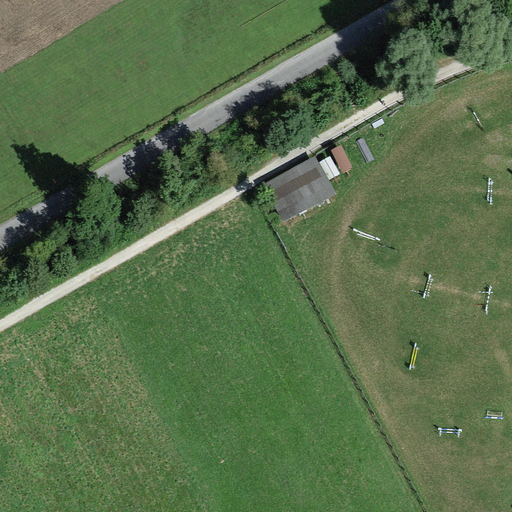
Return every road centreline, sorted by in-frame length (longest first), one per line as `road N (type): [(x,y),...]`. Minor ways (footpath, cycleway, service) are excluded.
road 1 (track): [(0,325),(461,61),(511,42)]
road 2 (unclassified): [(0,240),(419,0)]
